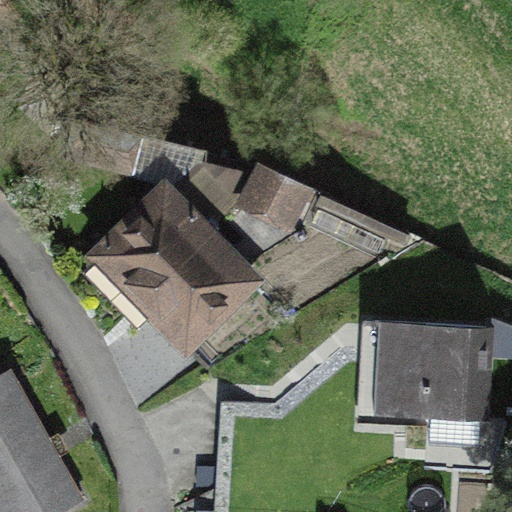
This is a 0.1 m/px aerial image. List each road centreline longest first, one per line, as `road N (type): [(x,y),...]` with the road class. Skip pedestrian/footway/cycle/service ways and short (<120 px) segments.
road 1 (residential): [(146,492),(79,358),(0,279)]
road 2 (residential): [(347,358),(241,397),(146,492)]
